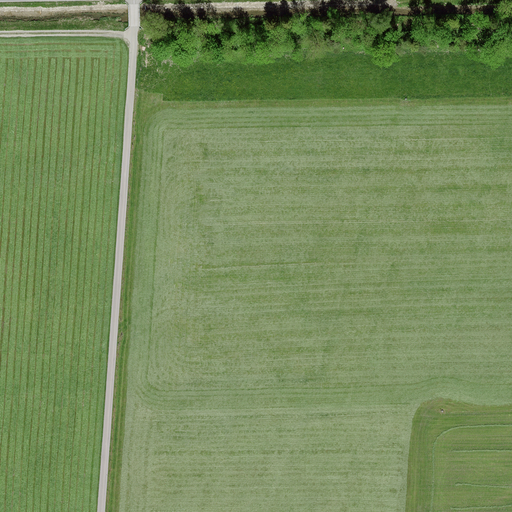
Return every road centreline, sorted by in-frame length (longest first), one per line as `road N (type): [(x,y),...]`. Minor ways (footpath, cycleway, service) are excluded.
road 1 (track): [(102,511),(133,35)]
road 2 (track): [(133,35),(0,34)]
